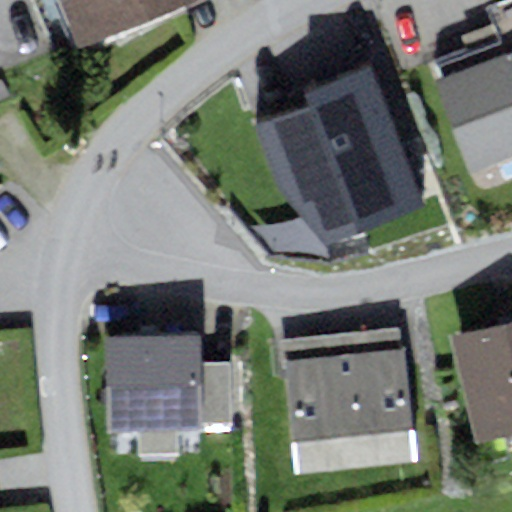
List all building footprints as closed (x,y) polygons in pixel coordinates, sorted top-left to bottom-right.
[(69,0),(80,27),(145,0),(69,0)] [(511,21),(429,55),(474,167),(511,151),(511,21)] [(311,95),(255,116),(282,186),(322,233),(425,195),(371,54),(305,79),(311,95)] [(511,308),(450,323),(476,433),(511,424),(511,308)] [(405,325),(280,339),(295,470),(420,457),(405,325)] [(108,423),(199,422),(198,328),(106,329),(108,423)]
